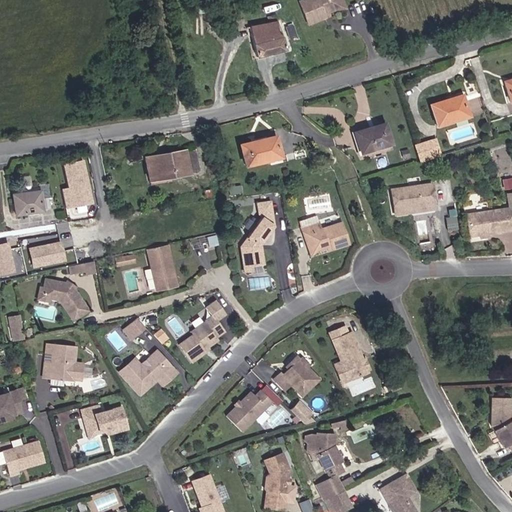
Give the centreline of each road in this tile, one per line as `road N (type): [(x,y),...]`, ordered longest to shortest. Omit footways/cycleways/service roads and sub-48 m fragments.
road 1 (tertiary): [(0,149),(287,96),(511,25)]
road 2 (residential): [(150,448),(270,323),(362,276)]
road 3 (residential): [(511,508),(455,430),(392,289)]
road 4 (residential): [(0,502),(150,448)]
road 5 (track): [(183,119),(161,0)]
